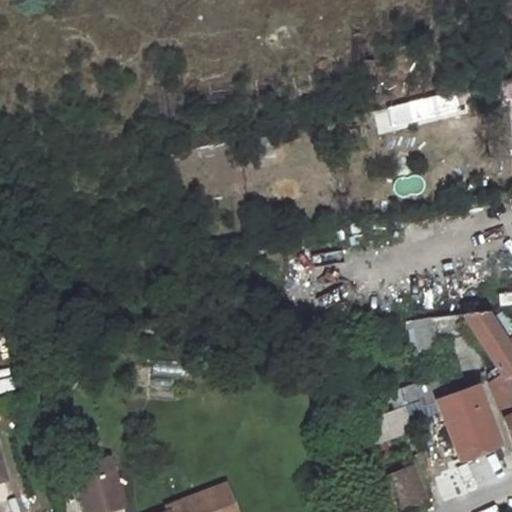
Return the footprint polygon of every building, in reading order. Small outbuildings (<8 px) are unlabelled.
[(390,128),(456,113),(451,92),(385,108),(390,128)] [(511,303),(511,291),(498,292),(498,304),(511,303)] [(511,341),(495,317),(414,326),(424,358),(482,343),(503,380),(501,381),(511,410),(511,341)] [(436,397),(366,420),(373,441),(453,414),(471,465),(508,451),(482,381),(461,388),(455,373),(432,381),(436,397)] [(76,467),(89,511),(99,511),(111,509),(102,481),(105,476),(117,472),(112,456),(76,467)] [(414,467),(386,477),(398,511),(403,511),(425,504),(414,467)] [(228,511),(238,511),(225,481),(216,485),(228,511)] [(228,511),(216,485),(167,507),(169,511),(228,511)]
